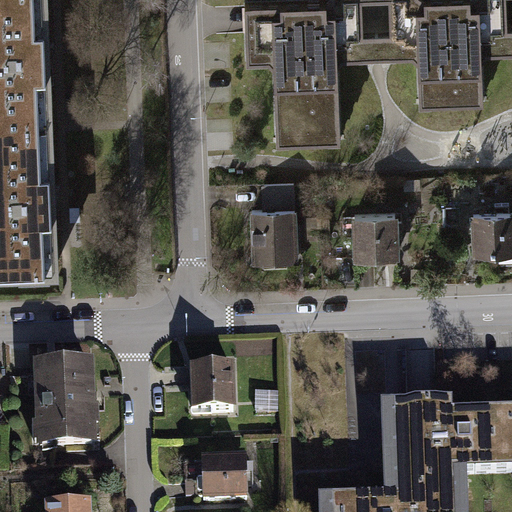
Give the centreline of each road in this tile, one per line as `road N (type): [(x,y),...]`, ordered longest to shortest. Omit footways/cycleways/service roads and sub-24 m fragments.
road 1 (residential): [(179,0),(191,322)]
road 2 (residential): [(191,322),(511,311)]
road 3 (residential): [(134,323),(141,511)]
road 4 (residential): [(0,328),(134,323)]
